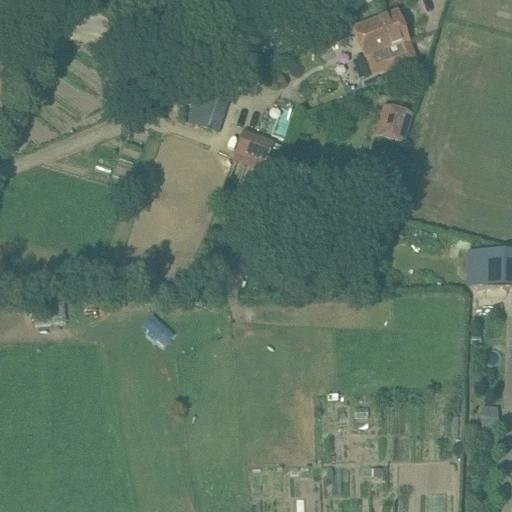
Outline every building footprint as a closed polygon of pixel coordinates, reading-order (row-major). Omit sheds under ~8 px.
[(0,0),(0,34),(14,7),(0,0)] [(410,43),(405,32),(398,13),(376,22),(387,52),(393,70),(401,67),(416,61),(409,44),(410,43)] [(387,72),(393,70),(387,52),(376,22),(354,31),(365,61),(366,60),(372,77),(387,72)] [(376,76),(359,83),(362,91),(379,84),(376,76)] [(218,136),(233,90),(214,83),(209,98),(202,96),(196,112),(198,113),(193,127),(218,136)] [(404,147),(413,117),(385,108),(376,138),(404,147)] [(285,149),(274,145),(275,143),(243,133),(236,154),(267,166),(267,164),(279,169),(285,149)] [(511,288),(511,255),(470,254),(469,287),(511,288)] [(35,326),(66,324),(65,301),(33,303),(35,326)]
